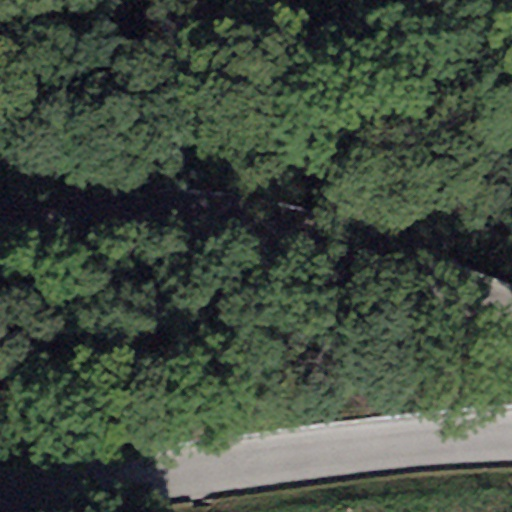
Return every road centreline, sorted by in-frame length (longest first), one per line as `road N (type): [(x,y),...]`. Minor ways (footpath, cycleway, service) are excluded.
road 1 (tertiary): [(511,314),(214,222),(0,226)]
road 2 (tertiary): [(0,500),(511,438)]
